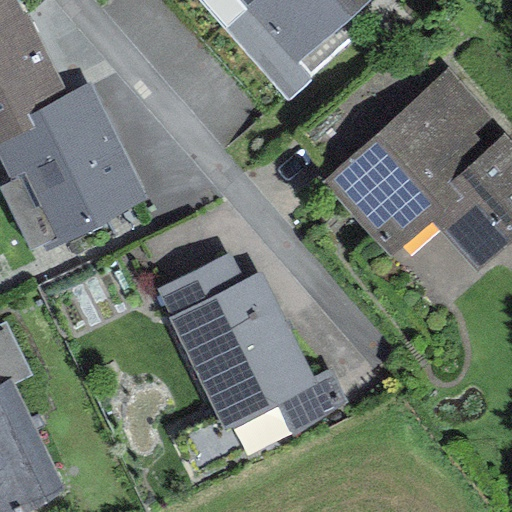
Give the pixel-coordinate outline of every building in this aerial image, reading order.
[(28,112),(69,92),(30,11),(25,13),(18,0),(0,0),(0,140),(34,124),(28,112)] [(196,0),(221,27),(251,0),(196,0)] [(251,0),(221,27),(284,97),(352,37),(339,22),(364,0),(251,0)] [(474,270),(511,236),(511,139),(447,67),(325,175),(393,251),(429,219),(474,270)] [(0,140),(0,154),(11,178),(0,183),(0,188),(28,246),(41,239),(45,247),(148,197),(91,81),(69,92),(28,112),(34,124),(0,140)] [(343,385),(332,364),(315,373),(261,269),(245,277),(230,249),(156,287),(221,411),(180,432),(200,470),(256,440),(261,450),(342,408),(333,390),(343,385)] [(33,375),(5,319),(0,320),(0,511),(18,511),(70,487),(18,382),(33,375)]
